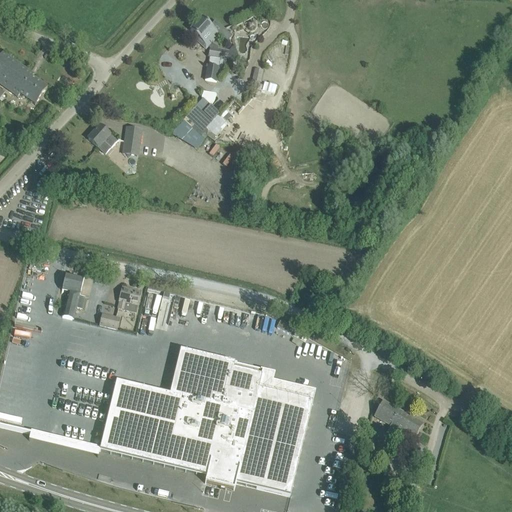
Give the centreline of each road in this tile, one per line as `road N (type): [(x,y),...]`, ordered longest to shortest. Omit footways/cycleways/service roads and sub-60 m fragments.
road 1 (unclassified): [(129,267),(293,312),(511,442)]
road 2 (unclassified): [(0,188),(106,72)]
road 3 (unclassified): [(129,267),(0,236)]
road 4 (secondary): [(120,511),(0,475)]
